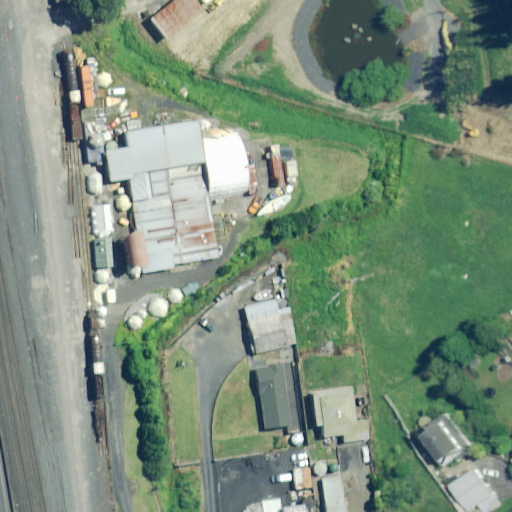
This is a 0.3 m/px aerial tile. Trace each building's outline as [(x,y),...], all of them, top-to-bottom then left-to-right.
[(215,255),(192,121),(115,134),(118,152),(102,155),(107,189),(124,187),(138,268),(215,255)] [(255,177),(263,176),(264,181),(282,178),(276,136),(258,139),(261,157),(252,158),(255,177)] [(295,176),(293,161),(284,162),(285,177),(295,176)] [(109,221),(108,200),(92,201),(93,222),(109,221)] [(115,271),(112,269),(111,268),(109,267),(108,267),(106,267),(104,267),(103,267),(101,268),(100,269),(99,270),(98,272),(97,273),(97,275),(97,276),(97,278),(98,280),(98,281),(99,283),(101,284),(102,285),(104,285),(105,286),(107,286),(109,285),(110,285),(112,284),(113,283),(114,282),(115,281),(116,279),(116,277),(116,276),(116,274),(115,272),(115,271)] [(182,292),(180,290),(179,289),(177,288),(176,288),(174,288),(173,288),(171,289),(170,289),(169,290),(168,291),(167,293),(166,294),(166,296),(166,297),(166,299),(166,300),(167,302),(168,303),(169,304),(170,305),(172,306),(173,306),(175,306),(176,306),(178,305),(179,305),(181,304),(182,303),(183,301),(183,300),(184,298),(184,297),(183,295),(183,294),(182,292)] [(167,310),(168,308),(159,294),(155,295),(152,295),(149,296),(146,297),(143,298),(141,299),(138,301),(135,302),(133,304),(131,306),(129,309),(127,311),(125,314),(123,317),(122,319),(133,331),(136,331),(139,330),(142,329),(144,328),(147,327),(150,326),(152,324),(155,323),(157,321),(159,319),(161,317),(163,315),(165,312),(167,310)] [(285,298),(243,308),(253,354),(296,345),(285,298)] [(301,432),(291,363),(280,364),(254,368),(262,429),(286,426),(287,434),(301,432)] [(352,409),(350,387),(309,392),(313,426),(320,425),(322,437),(342,435),(343,442),(367,439),(364,408),(352,409)] [(476,451),(452,416),(427,433),(449,464),(455,460),(458,463),(476,451)] [(309,490),(308,462),(296,463),(296,472),(300,472),(301,490),(309,490)] [(488,511),(499,505),(476,470),(452,485),(469,510),(479,504),(484,511),(488,511)] [(343,511),(338,476),(320,478),(325,511),(343,511)]
